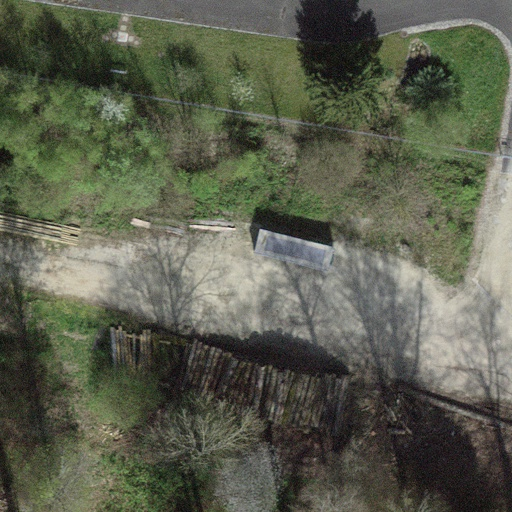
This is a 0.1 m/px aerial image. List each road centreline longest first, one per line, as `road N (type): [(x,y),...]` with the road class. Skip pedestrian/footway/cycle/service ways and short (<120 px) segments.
road 1 (track): [(511,383),(108,261),(0,249)]
road 2 (track): [(449,360),(511,109)]
